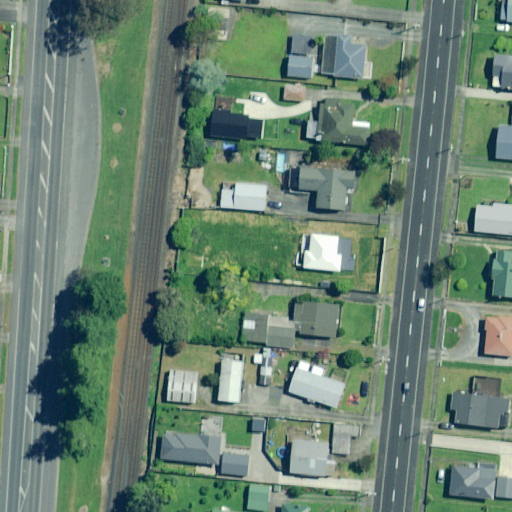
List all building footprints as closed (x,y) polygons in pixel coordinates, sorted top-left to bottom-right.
[(511,0),(502,0),(501,21),(511,21),(511,0)] [(228,12),(210,9),(206,37),(225,39),(228,12)] [(311,36),(293,35),(292,53),(310,53),(311,36)] [(350,44),(351,38),(326,36),(322,75),(370,79),(372,64),(364,63),(366,45),(350,44)] [(311,57),(289,56),(288,76),(311,77),(311,57)] [(511,56),(495,56),(492,87),(511,88),(511,56)] [(306,86),(285,84),(284,99),(304,101),(306,86)] [(355,101),(321,98),(317,140),(369,145),(371,129),(353,127),(355,101)] [(511,125),(499,125),(496,158),(511,159),(511,125)] [(357,170),(302,167),(300,190),(318,191),(317,208),(345,210),(346,189),(356,190),(357,170)] [(265,185),(236,184),(236,190),(222,189),(221,208),(264,209),(265,185)] [(511,204),(494,204),(494,206),(477,204),(475,232),(511,234),(511,204)] [(350,237),(311,234),(310,253),(305,253),(304,269),(352,272),(353,257),(348,257),(350,237)] [(511,250),(495,249),(491,296),(511,297),(511,250)] [(294,301),(293,313),(245,309),(242,340),(265,342),(265,348),(293,351),(295,333),(307,335),(336,337),(338,305),(294,301)] [(511,315),(509,316),(493,315),(493,317),(485,317),(484,330),(486,330),(485,354),(511,355),(511,315)] [(243,362),(223,360),(219,400),(239,402),(243,362)] [(323,370),(308,365),(306,371),(297,368),(289,392),(337,408),(345,384),(321,376),(323,370)] [(197,372),(170,370),(168,400),(195,403),(197,372)] [(457,410),(455,424),(497,428),(497,427),(508,428),(511,399),(451,392),(449,409),(457,410)] [(360,425),(335,423),(333,453),(348,454),(350,436),(359,436),(360,425)] [(330,443),(294,439),(290,473),(334,477),(336,460),(328,459),(330,443)] [(511,443),(494,443),(493,463),(511,464),(511,443)] [(247,454),(223,452),(221,472),(245,474),(247,454)] [(479,468),(452,466),(449,495),(493,500),(496,473),(478,471),(479,468)] [(270,486),(250,484),(248,509),(268,511),(270,486)]
